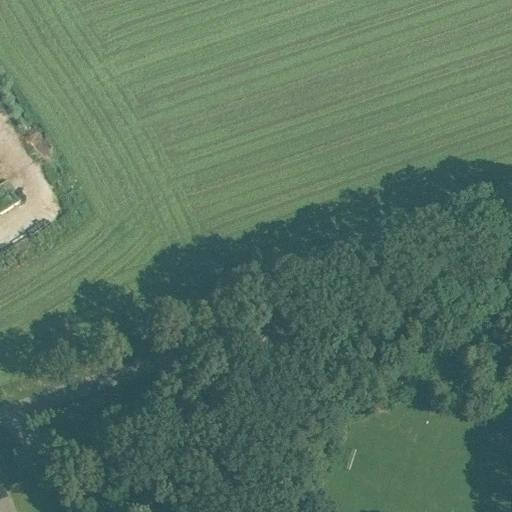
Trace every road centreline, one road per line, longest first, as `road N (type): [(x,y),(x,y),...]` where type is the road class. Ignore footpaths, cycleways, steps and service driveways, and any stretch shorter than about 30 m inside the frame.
road 1 (unclassified): [(0,415),(511,240)]
road 2 (track): [(289,316),(224,511)]
